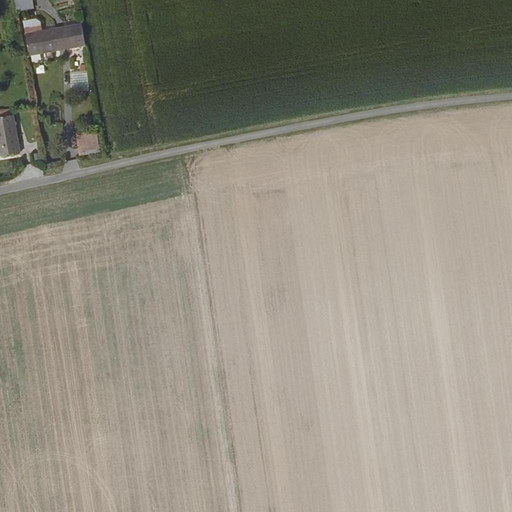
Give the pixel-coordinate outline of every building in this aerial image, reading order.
[(29,0),(11,0),(13,11),(31,9),(29,0)] [(83,44),(80,25),(53,30),(57,50),(83,44)] [(40,52),(57,50),(53,30),(24,36),(27,57),(41,55),(40,52)] [(86,91),(86,72),(71,72),(71,92),(86,91)] [(0,154),(18,152),(14,116),(0,117),(0,154)] [(100,152),(97,131),(75,134),(78,154),(100,152)]
